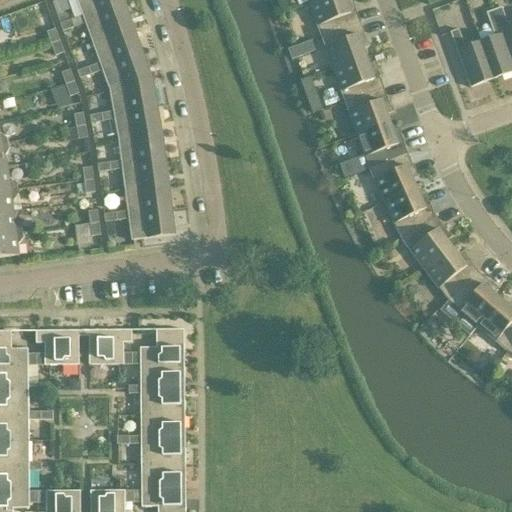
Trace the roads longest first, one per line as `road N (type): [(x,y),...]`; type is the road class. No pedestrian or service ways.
road 1 (residential): [(0,285),(201,261),(214,244),(192,76),(166,0)]
road 2 (residential): [(433,139),(384,0)]
road 3 (residential): [(511,262),(466,211),(433,139)]
